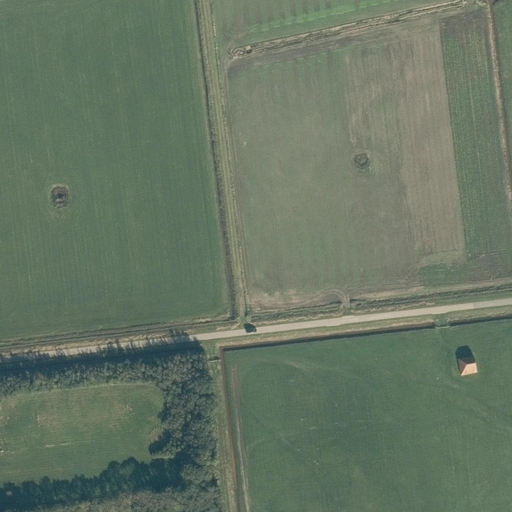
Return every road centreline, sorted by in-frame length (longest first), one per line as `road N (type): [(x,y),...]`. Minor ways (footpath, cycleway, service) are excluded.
road 1 (unclassified): [(0,360),(511,302)]
road 2 (track): [(208,336),(229,511)]
